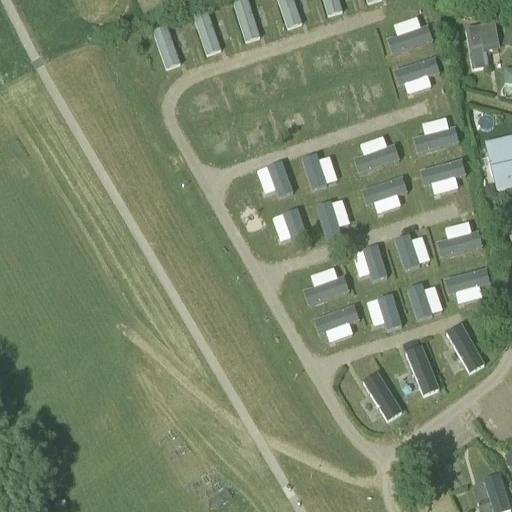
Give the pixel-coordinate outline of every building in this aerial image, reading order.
[(511,32),(505,30),(501,48),(511,50),(511,32)] [(399,159),(402,176),(423,173),(421,157),(399,159)] [(255,180),(267,203),(281,196),(269,173),(255,180)] [(493,188),(481,191),(484,201),(495,198),(493,188)] [(333,211),(315,216),(321,236),(339,230),(333,211)] [(427,241),(411,247),(417,263),(433,257),(427,241)] [(482,269),(462,273),(466,293),(485,290),(482,269)] [(408,352),(425,398),(444,391),(426,345),(408,352)] [(385,420),(402,414),(385,369),(368,375),(385,420)] [(492,481),(499,511),(511,511),(511,494),(507,477),(492,481)]
